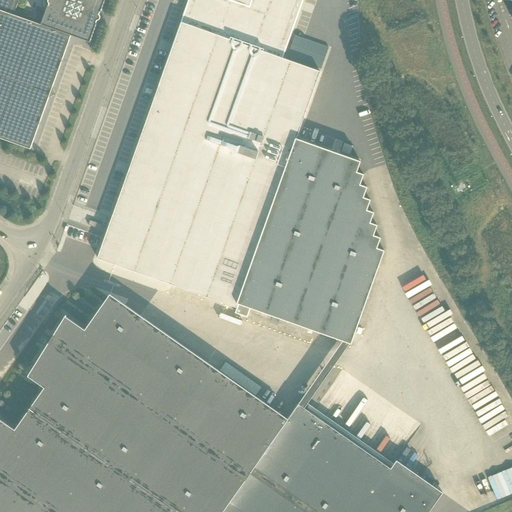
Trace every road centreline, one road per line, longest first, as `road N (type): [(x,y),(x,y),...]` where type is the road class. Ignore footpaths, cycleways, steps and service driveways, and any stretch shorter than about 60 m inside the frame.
road 1 (unclassified): [(33,254),(130,0)]
road 2 (secondary): [(461,0),(511,141)]
road 3 (unknown): [(39,145),(71,53),(108,61)]
